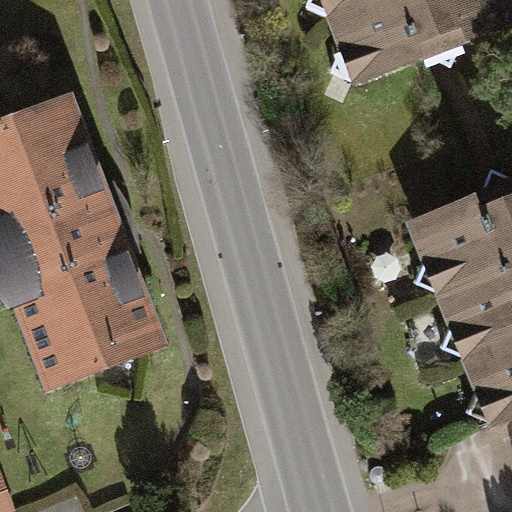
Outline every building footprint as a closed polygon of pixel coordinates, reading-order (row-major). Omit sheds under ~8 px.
[(310,0),(308,6),(334,18),(344,45),(332,71),(357,81),(420,57),(414,42),(423,38),(460,24),(466,40),(511,22),(511,4),(510,0),(310,0)] [(414,42),(420,57),(425,57),(452,66),(463,41),(466,40),(460,24),(423,38),(414,42)] [(161,344),(70,101),(0,126),(0,242),(22,300),(18,301),(19,304),(50,386),(161,344)] [(480,199),(477,200),(483,216),(492,212),(511,203),(511,179),(491,172),(480,199)] [(477,200),(415,225),(428,258),(417,284),(443,295),(454,323),(442,350),(471,363),(480,387),(469,414),(493,425),(511,417),(511,203),(492,212),(483,216),(477,200)] [(0,296),(3,300),(10,307),(19,304),(18,301),(22,300),(0,242),(0,296)] [(0,511),(12,511),(0,476),(0,511)]
